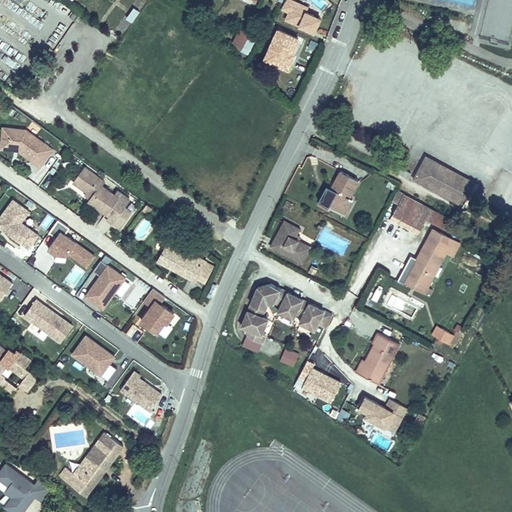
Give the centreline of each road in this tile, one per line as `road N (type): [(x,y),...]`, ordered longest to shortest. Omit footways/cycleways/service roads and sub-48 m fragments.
road 1 (residential): [(356,0),(245,245)]
road 2 (residential): [(212,319),(0,165)]
road 3 (residential): [(190,390),(0,253)]
road 4 (residential): [(245,245),(344,300),(386,238)]
road 5 (residential): [(190,390),(147,511)]
road 6 (unknown): [(344,300),(333,362),(385,398)]
